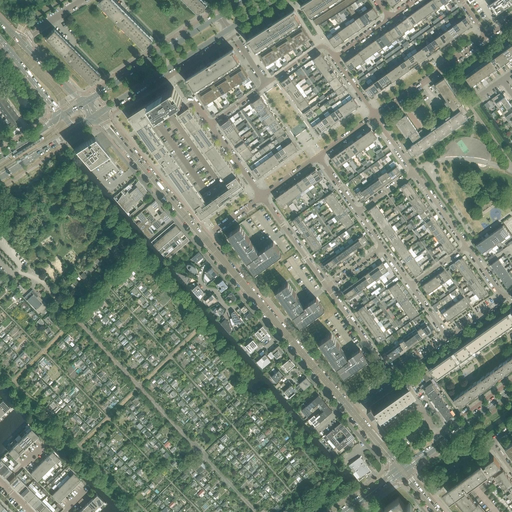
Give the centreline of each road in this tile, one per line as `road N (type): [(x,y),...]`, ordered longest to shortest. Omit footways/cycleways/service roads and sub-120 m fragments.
road 1 (secondary): [(218,16),(82,102)]
road 2 (secondary): [(97,116),(228,30)]
road 3 (residential): [(374,116),(487,36)]
